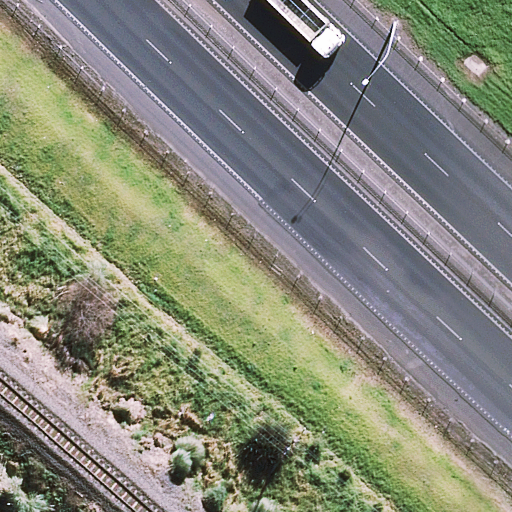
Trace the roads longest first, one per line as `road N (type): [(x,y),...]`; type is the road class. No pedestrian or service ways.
road 1 (motorway): [(511,385),(101,0)]
road 2 (motorway): [(263,0),(511,239)]
